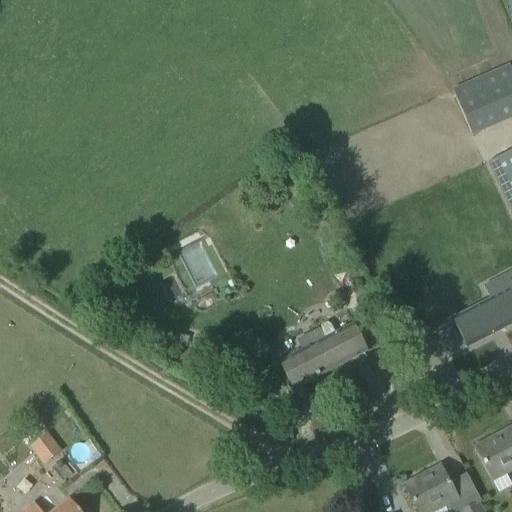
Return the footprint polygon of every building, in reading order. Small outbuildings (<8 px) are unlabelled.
[(511,69),(510,65),(451,91),(472,138),(511,120),(511,69)] [(490,300),(451,320),(452,322),(465,347),(466,349),(511,324),(511,288),(508,290),(502,278),(501,278),(483,287),(490,300)] [(292,390),(367,352),(353,324),(335,334),(331,326),(327,324),(321,327),(320,333),(319,330),(296,341),(301,351),(278,363),(292,390)] [(194,418),(183,440),(200,448),(211,427),(194,418)] [(511,469),(511,432),(510,430),(475,449),(499,493),(511,486),(504,474),(511,469)] [(45,465),(64,450),(49,431),(30,446),(45,465)] [(449,485),(440,468),(404,487),(417,511),(483,511),(464,476),(449,485)] [(78,511),(70,500),(54,511),(38,511),(33,505),(24,511),(78,511)]
